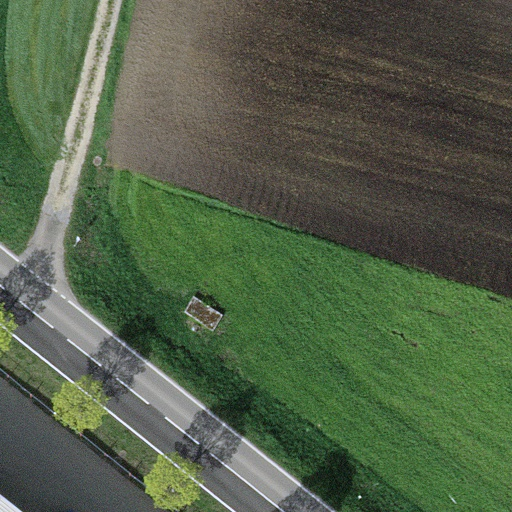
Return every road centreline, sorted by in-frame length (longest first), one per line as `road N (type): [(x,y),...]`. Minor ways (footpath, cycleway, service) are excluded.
road 1 (primary): [(0,295),(269,511)]
road 2 (track): [(39,326),(121,0)]
